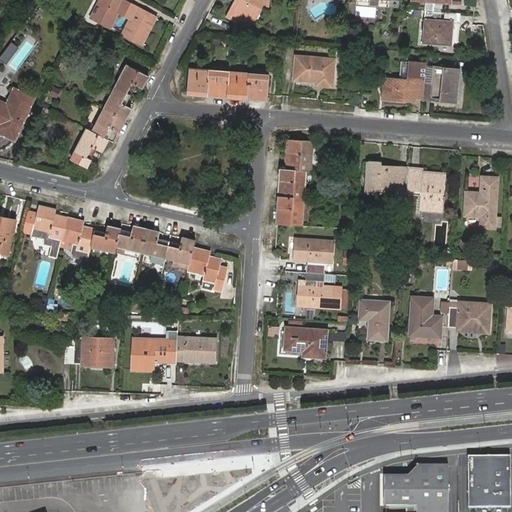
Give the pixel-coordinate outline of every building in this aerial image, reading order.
[(142,45),(155,20),(117,0),(104,0),(100,10),(97,9),(94,15),(96,16),(94,20),(111,29),(119,13),(134,20),(125,37),(142,45)] [(270,0),(238,0),(238,4),(235,3),(228,17),(235,21),(236,25),(238,26),(242,24),(251,28),(255,20),(257,21),(259,18),(260,19),(262,15),(262,13),(264,9),(264,0),(271,1),(270,0)] [(418,0),(427,1),(427,11),(443,12),(444,4),(453,5),(452,0),(418,0)] [(443,12),(427,11),(424,42),(453,45),(454,21),(442,20),(443,12)] [(158,21),(155,20),(142,45),(144,46),(158,21)] [(322,82),(322,86),(333,87),(335,60),(298,57),(296,80),(318,82),(322,82)] [(129,67),(117,89),(131,96),(136,87),(143,90),(149,77),(129,67)] [(435,68),(426,67),(425,79),(424,99),(458,101),(460,69),(436,67),(435,68)] [(188,97),(209,98),(211,73),(190,71),(188,97)] [(209,98),(228,100),(231,75),(211,73),(209,98)] [(228,100),(249,102),(252,76),(231,75),(228,100)] [(252,76),(249,102),(268,103),(270,78),(252,76)] [(416,98),(424,99),(425,79),(417,78),(417,81),(386,79),(385,99),(416,101),(416,98)] [(131,96),(117,89),(106,111),(126,122),(132,109),(126,106),(131,96)] [(34,98),(16,90),(8,107),(0,104),(0,121),(1,122),(0,125),(0,132),(16,140),(34,98)] [(126,122),(106,111),(93,136),(106,143),(107,143),(113,131),(120,134),(126,122)] [(93,136),(87,133),(71,163),(86,170),(96,152),(100,154),(106,143),(93,136)] [(289,139),(287,170),(307,171),(311,172),(314,141),(289,139)] [(382,191),(408,193),(409,170),(383,168),(384,162),(371,161),(368,194),(381,195),(382,191)] [(409,170),(408,193),(422,194),(421,210),(444,212),(445,200),(447,200),(447,194),(446,194),(447,173),(423,171),(419,171),(420,167),(410,166),(409,170)] [(282,170),(280,197),(305,199),(307,171),(287,170),(282,170)] [(471,192),(469,215),(483,216),(482,227),(495,227),(499,178),(486,178),(485,193),(471,192)] [(280,197),(279,225),(303,227),(305,199),(280,197)] [(48,238),(62,240),(67,217),(56,214),(57,210),(40,206),(37,215),(28,213),(23,234),(32,236),(34,229),(50,233),(48,238)] [(0,252),(8,254),(16,221),(0,217),(0,252)] [(67,217),(62,240),(78,245),(77,250),(90,253),(91,247),(95,230),(83,227),(84,222),(67,217)] [(106,233),(95,230),(91,247),(116,252),(117,246),(121,230),(108,227),(106,233)] [(132,233),(121,230),(117,246),(142,252),(147,230),(133,227),(132,233)] [(147,230),(142,252),(166,258),(170,241),(159,239),(160,233),(147,230)] [(170,241),(166,258),(191,264),(194,249),(196,242),(182,239),(181,244),(170,241)] [(297,254),(297,259),(333,262),(334,243),(298,240),(290,239),(289,254),(297,254)] [(194,249),(191,264),(189,271),(206,275),(205,280),(217,282),(215,289),(224,291),(229,268),(221,266),(222,259),(210,256),(211,253),(194,249)] [(341,250),(341,265),(352,265),(352,250),(341,250)] [(456,260),(456,270),(471,270),(471,260),(456,260)] [(308,273),(325,275),(326,267),(309,266),(308,273)] [(325,282),(325,275),(308,273),(308,281),(325,282)] [(301,285),(300,305),(333,308),(335,287),(301,285)] [(442,324),(449,325),(450,312),(443,311),(442,316),(433,316),(434,298),(414,297),(411,334),(441,335),(442,324)] [(359,318),(370,319),(369,338),(389,340),(391,301),(361,299),(359,318)] [(450,312),(449,325),(459,326),(480,327),(480,330),(489,331),(491,303),(461,301),(461,306),(450,305),(450,312)] [(268,325),(266,334),(277,337),(279,327),(268,325)] [(288,328),(287,348),(309,350),(309,355),(326,356),(328,331),(288,328)] [(115,338),(76,337),(75,346),(75,363),(109,364),(110,347),(115,348),(115,338)] [(217,339),(178,337),(178,341),(177,360),(187,361),(187,356),(202,357),(202,361),(217,362),(217,339)] [(154,360),(177,360),(178,341),(135,340),(134,369),(154,370),(154,360)] [(75,363),(75,346),(67,346),(67,362),(75,363)] [(511,505),(511,454),(469,455),(470,505),(511,505)] [(410,476),(386,475),(387,504),(420,504),(420,467),(410,476)] [(448,505),(448,467),(420,467),(420,504),(448,505)]
